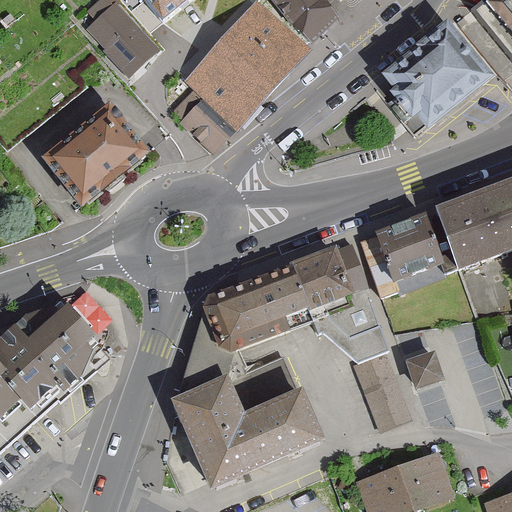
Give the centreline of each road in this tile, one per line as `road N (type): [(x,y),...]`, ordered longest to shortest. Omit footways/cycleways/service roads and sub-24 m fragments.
road 1 (residential): [(215,200),(240,162),(433,0)]
road 2 (secondary): [(511,143),(412,179),(226,221)]
road 3 (tertiary): [(118,456),(173,279)]
road 4 (secondary): [(135,244),(0,289)]
road 5 (residential): [(0,511),(72,451),(118,456)]
road 6 (secondary): [(215,200),(192,187),(161,190),(138,213),(135,244)]
